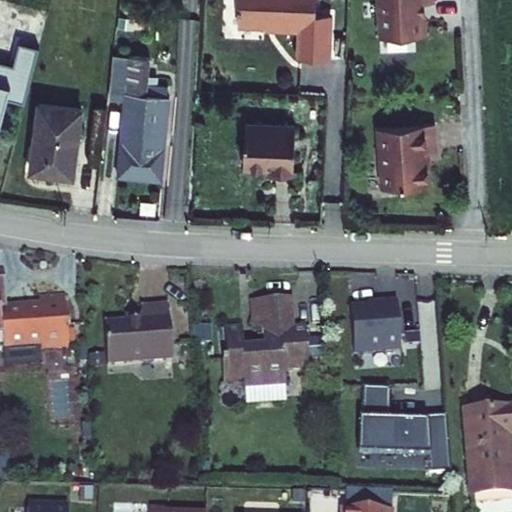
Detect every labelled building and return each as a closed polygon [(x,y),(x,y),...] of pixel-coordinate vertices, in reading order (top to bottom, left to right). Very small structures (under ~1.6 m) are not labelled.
[(321,0),(244,0),(243,19),(311,23),(309,55),(334,57),(336,10),(321,9),(321,0)] [(383,0),(386,32),(431,29),(429,8),(427,8),(426,0),(383,0)] [(144,48),(126,46),(125,58),(143,60),(144,48)] [(0,118),(4,105),(22,109),(37,53),(17,48),(11,70),(0,66),(0,118)] [(128,65),(111,63),(105,107),(124,108),(128,65)] [(148,66),(128,65),(124,108),(117,186),(159,189),(166,114),(163,114),(163,105),(145,103),(148,66)] [(80,116),(40,110),(30,176),(71,182),(80,116)] [(382,120),(385,180),(433,178),(432,146),(441,146),(440,117),(382,120)] [(298,123),(249,121),(247,162),(273,163),(273,168),(297,169),(298,123)] [(115,131),(102,129),(101,140),(114,142),(115,131)] [(9,265),(0,266),(0,300),(6,300),(12,300),(9,265)] [(6,300),(0,300),(0,344),(10,343),(11,356),(48,354),(47,341),(74,339),(71,292),(45,294),(46,304),(34,305),(34,300),(6,302),(6,300)] [(231,361),(232,385),(252,384),(252,389),(296,386),(295,370),(317,369),(315,330),(301,331),(300,299),(259,301),(261,332),(274,331),(275,350),(254,352),(253,328),(233,329),(235,361),(231,361)] [(114,319),(118,362),(183,357),(179,300),(150,303),(151,317),(114,319)] [(401,351),(396,300),(349,305),(354,356),(401,351)] [(455,476),(452,442),(433,444),(432,427),(396,426),(394,394),(367,393),(370,453),(431,456),(433,478),(455,476)] [(511,408),(472,411),(479,492),(511,489),(511,408)] [(452,442),(450,422),(431,423),(432,427),(433,444),(452,442)] [(475,508),(511,504),(511,493),(474,498),(475,508)]
